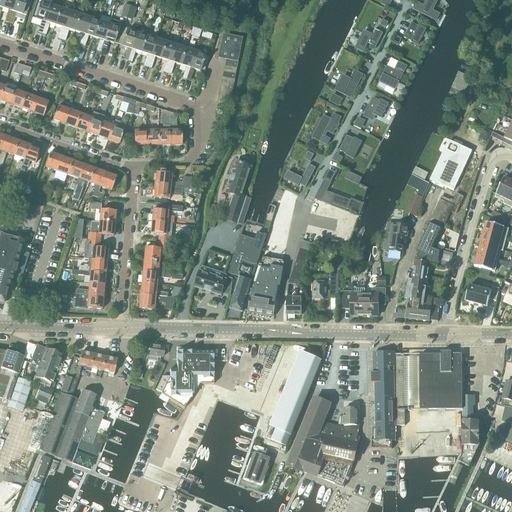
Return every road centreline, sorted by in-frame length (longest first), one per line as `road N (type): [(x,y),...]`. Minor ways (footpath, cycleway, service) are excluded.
road 1 (secondary): [(122,327),(447,334)]
road 2 (residential): [(0,43),(193,106)]
road 3 (residential): [(447,334),(490,160),(511,155)]
road 4 (residential): [(122,327),(133,166)]
road 5 (residential): [(133,166),(0,117)]
road 6 (secondary): [(0,324),(122,327)]
